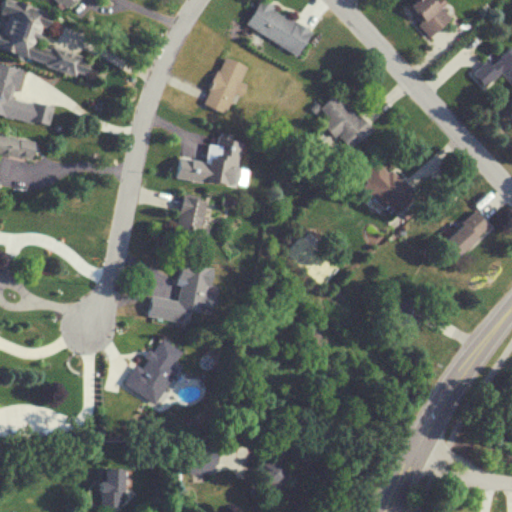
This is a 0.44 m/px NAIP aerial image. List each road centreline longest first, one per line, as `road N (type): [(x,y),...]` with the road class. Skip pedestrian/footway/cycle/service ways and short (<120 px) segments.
road 1 (residential): [(91,322),(111,280),(161,70),(197,0)]
road 2 (residential): [(511,191),(339,0)]
road 3 (tertiary): [(384,511),(455,378),(511,305)]
